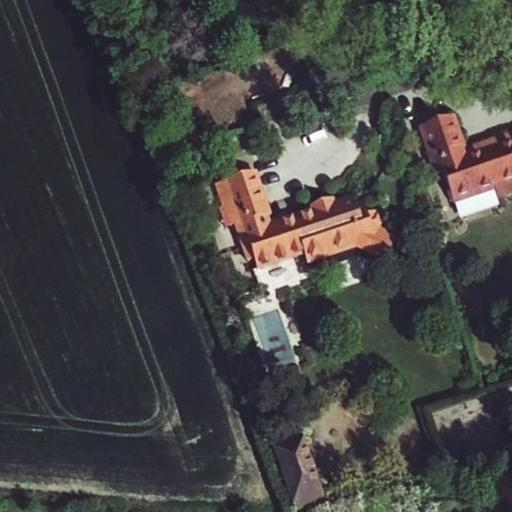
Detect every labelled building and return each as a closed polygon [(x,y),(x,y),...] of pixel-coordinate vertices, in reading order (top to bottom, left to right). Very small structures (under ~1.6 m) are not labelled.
[(461,150),(449,116),(416,127),(428,162),(434,160),(439,173),(448,203),(490,189),(493,199),(511,192),(511,133),(493,139),(495,144),(477,150),(475,145),(461,150)] [(495,144),(493,139),(475,145),(477,150),(495,144)] [(434,160),(428,162),(432,175),(439,173),(434,160)] [(382,260),(394,237),(378,228),(377,224),(378,223),(375,215),(374,216),(372,210),(365,212),(361,201),(354,204),(351,195),(331,201),(330,196),(310,203),(311,207),(313,214),(292,221),(293,223),(281,227),(281,225),(273,228),(272,223),(267,225),(266,222),(264,216),(268,214),(253,170),(214,183),(222,205),(228,224),(233,223),(239,221),(243,233),(237,235),(246,260),(252,258),(255,267),(302,251),(305,261),(357,243),(366,248),(365,250),(382,260)] [(228,224),(222,205),(218,207),(224,226),(228,224)] [(311,207),(266,222),(267,225),(272,223),(273,228),(281,225),(281,227),(293,223),(292,221),(313,214),(311,207)] [(239,221),(233,223),(237,235),(243,233),(239,221)] [(320,500),(305,457),(297,432),(271,441),(294,508),(320,500)]
